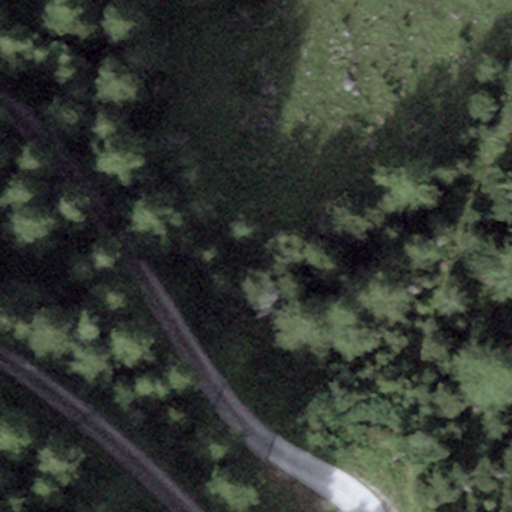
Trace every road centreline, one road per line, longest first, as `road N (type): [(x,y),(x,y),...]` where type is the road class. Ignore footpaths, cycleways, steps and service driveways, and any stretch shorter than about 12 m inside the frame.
road 1 (track): [(365,511),(268,454),(0,96)]
road 2 (track): [(0,368),(170,511)]
